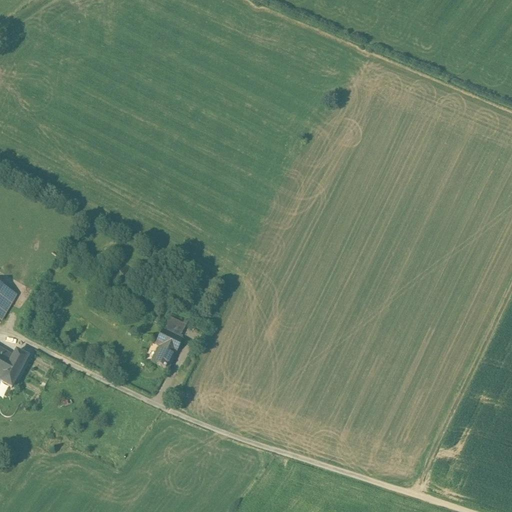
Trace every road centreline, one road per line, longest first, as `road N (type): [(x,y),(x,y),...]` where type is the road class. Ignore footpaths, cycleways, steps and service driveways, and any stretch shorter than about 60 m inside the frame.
road 1 (unclassified): [(467,511),(202,425),(0,331)]
road 2 (track): [(511,281),(411,494)]
